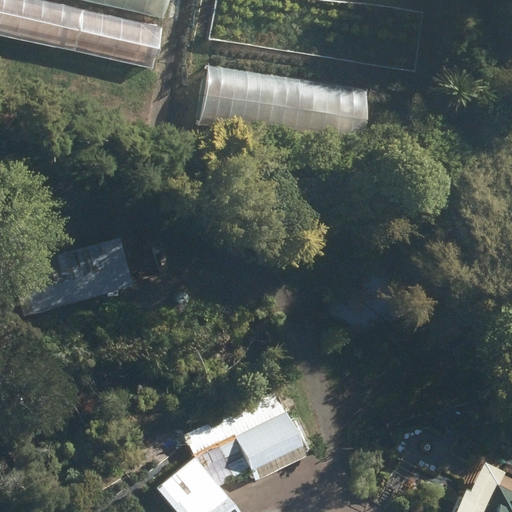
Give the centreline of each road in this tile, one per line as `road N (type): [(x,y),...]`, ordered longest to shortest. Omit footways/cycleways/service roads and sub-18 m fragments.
road 1 (track): [(339,511),(331,457),(293,380),(196,289),(161,160),(177,0)]
road 2 (track): [(0,138),(49,192),(111,205),(182,237)]
